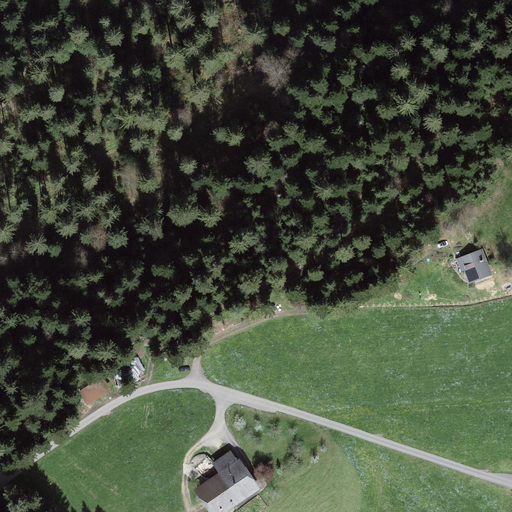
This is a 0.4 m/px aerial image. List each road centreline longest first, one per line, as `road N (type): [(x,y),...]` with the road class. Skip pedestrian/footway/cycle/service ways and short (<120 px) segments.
road 1 (track): [(511,484),(194,383),(148,388),(116,402),(0,482)]
road 2 (track): [(0,207),(134,139),(479,0)]
road 3 (track): [(194,383),(204,346),(358,232),(465,129)]
